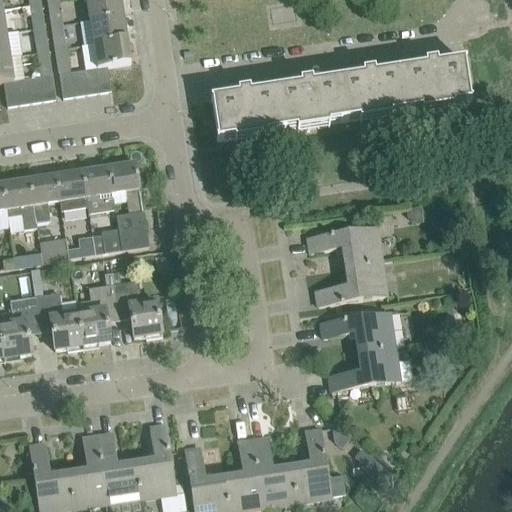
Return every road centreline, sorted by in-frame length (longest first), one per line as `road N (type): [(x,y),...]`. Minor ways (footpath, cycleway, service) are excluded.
road 1 (residential): [(164,77),(430,36),(472,17)]
road 2 (residential): [(211,375),(244,371),(261,346),(237,232),(225,225),(189,231)]
road 3 (residential): [(0,410),(211,375)]
road 4 (unclassified): [(0,144),(169,119)]
road 5 (residential): [(211,375),(189,231)]
